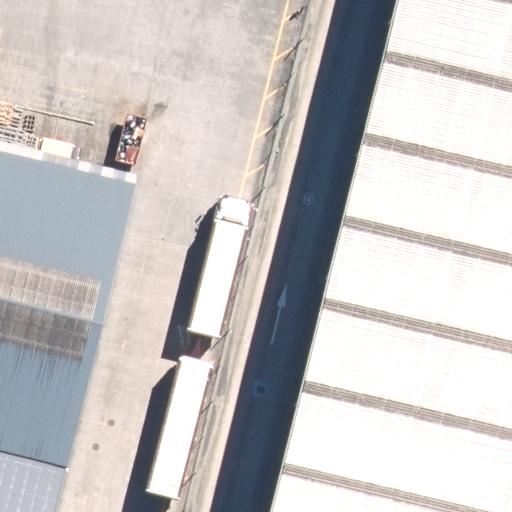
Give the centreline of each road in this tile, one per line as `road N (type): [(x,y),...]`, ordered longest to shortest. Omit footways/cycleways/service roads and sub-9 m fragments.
road 1 (unknown): [(152,511),(280,31)]
road 2 (unknown): [(280,31),(132,0)]
